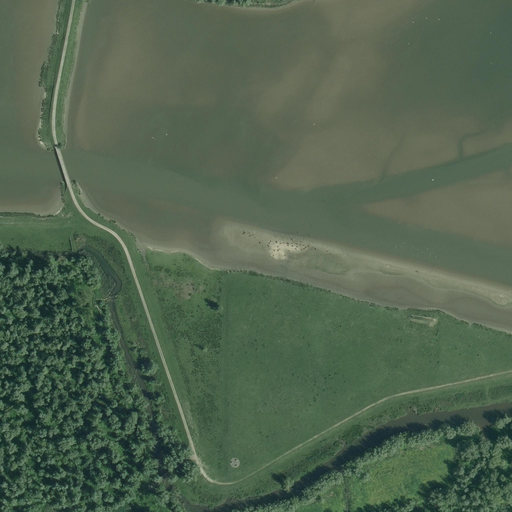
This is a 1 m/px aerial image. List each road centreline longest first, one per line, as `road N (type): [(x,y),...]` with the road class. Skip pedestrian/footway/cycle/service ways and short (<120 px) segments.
road 1 (track): [(193,456),(120,242),(83,214),(68,184)]
road 2 (track): [(57,147),(52,119),(72,0)]
